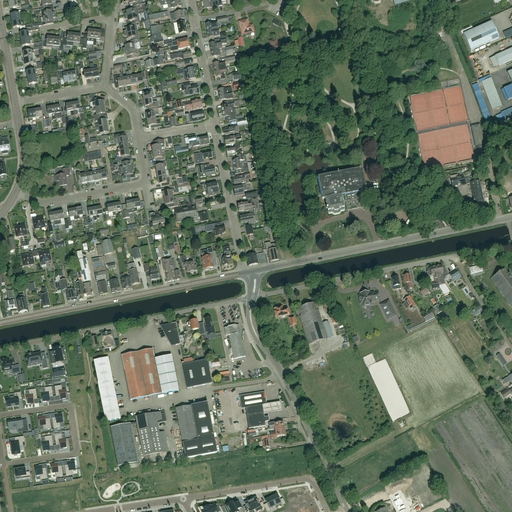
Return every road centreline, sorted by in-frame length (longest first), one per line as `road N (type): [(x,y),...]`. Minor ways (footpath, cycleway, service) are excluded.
road 1 (tertiary): [(253,271),(511,218)]
road 2 (unclassified): [(0,349),(252,297)]
road 3 (tertiary): [(0,323),(244,273)]
road 4 (tertiary): [(347,511),(253,330),(252,297)]
road 5 (unclassified): [(252,297),(453,256)]
road 6 (residential): [(3,464),(70,455),(76,447),(66,405),(0,415)]
road 7 (residential): [(183,498),(308,479),(327,511)]
road 8 (residential): [(244,273),(214,125)]
